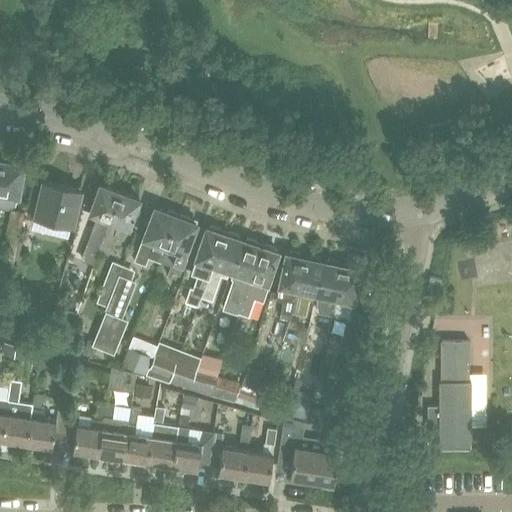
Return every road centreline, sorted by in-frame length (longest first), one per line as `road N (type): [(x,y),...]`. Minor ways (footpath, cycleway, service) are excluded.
road 1 (residential): [(0,108),(95,131),(332,213),(417,210)]
road 2 (residential): [(360,511),(417,210)]
road 3 (residential): [(511,507),(384,511)]
